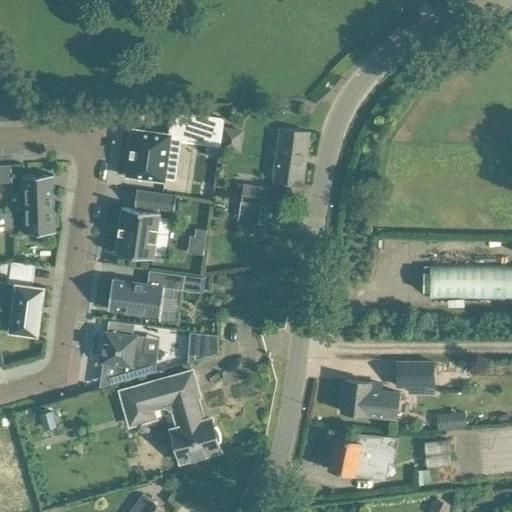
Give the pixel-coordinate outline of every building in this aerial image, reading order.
[(9,94),(0,95),(0,119),(21,115),(20,107),(12,108),(9,94)] [(181,180),(184,149),(208,152),(210,142),(220,142),(223,114),(173,114),(171,134),(133,128),(127,176),(164,181),(174,179),(181,180)] [(310,132),(290,129),(281,128),(273,180),(303,184),(310,132)] [(53,174),(22,175),(25,233),(56,232),(55,229),(59,229),(58,213),(55,213),(53,174)] [(274,189),(242,185),(240,202),(272,206),(274,189)] [(154,258),(161,209),(173,210),(175,195),(137,190),(135,205),(136,205),(135,209),(122,207),(117,253),(154,258)] [(11,262),(8,283),(16,284),(9,331),(12,331),(35,334),(38,335),(38,332),(40,313),(41,313),(41,312),(40,312),(41,308),(41,307),(44,289),(45,286),(42,286),(33,285),(35,264),(14,261),(11,262)] [(430,297),(511,296),(511,264),(430,264),(430,297)] [(160,316),(164,286),(183,289),(185,275),(150,270),(148,283),(112,278),(108,309),(160,316)] [(158,354),(160,338),(145,336),(105,330),(101,362),(103,362),(124,365),(121,380),(121,381),(156,371),(158,354)] [(205,334),(203,358),(210,355),(219,353),(218,335),(205,334)] [(435,360),(396,360),(396,387),(408,387),(408,393),(435,393),(435,360)] [(435,361),(435,371),(448,370),(448,361),(435,361)] [(181,461),(220,450),(211,418),(203,421),(196,396),(199,395),(192,371),(121,391),(128,415),(131,427),(157,419),(153,408),(165,405),(174,410),(179,427),(172,429),(181,461)] [(371,382),(365,382),(346,379),(342,410),(362,413),(367,414),(398,417),(400,397),(401,390),(382,388),(382,384),(382,383),(371,382)] [(464,411),(437,414),(439,430),(466,427),(464,411)] [(52,412),(40,415),(45,431),(56,428),(52,412)] [(336,436),(328,469),(354,475),(354,472),(375,477),(379,460),(393,463),(399,437),(358,432),(355,440),(336,436)] [(464,434),(439,434),(439,454),(464,455),(464,434)] [(439,468),(418,469),(419,488),(440,486),(439,468)] [(161,511),(164,508),(144,493),(129,511),(161,511)]
